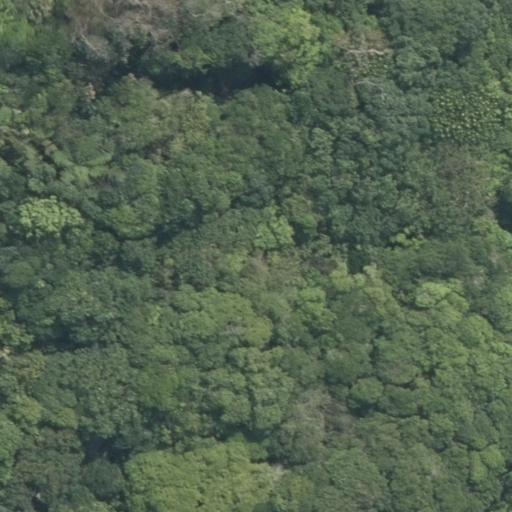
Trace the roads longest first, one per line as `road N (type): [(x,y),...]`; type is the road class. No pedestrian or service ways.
road 1 (track): [(377,0),(0,209)]
road 2 (track): [(123,0),(107,32),(0,134)]
